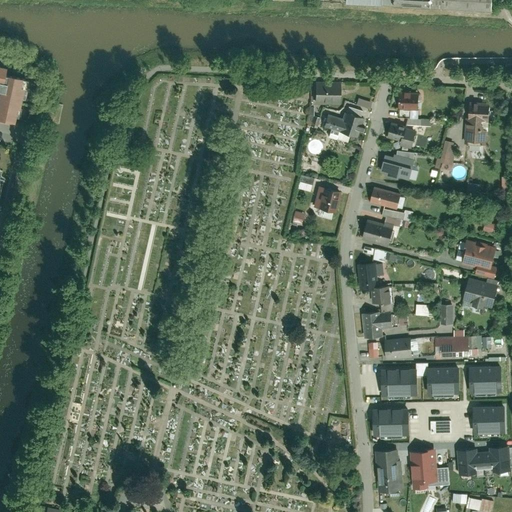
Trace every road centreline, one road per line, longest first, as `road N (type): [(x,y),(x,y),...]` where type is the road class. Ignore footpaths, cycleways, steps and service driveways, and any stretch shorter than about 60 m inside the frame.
road 1 (residential): [(389,76),(346,237),(368,511)]
road 2 (residential): [(246,70),(389,76)]
